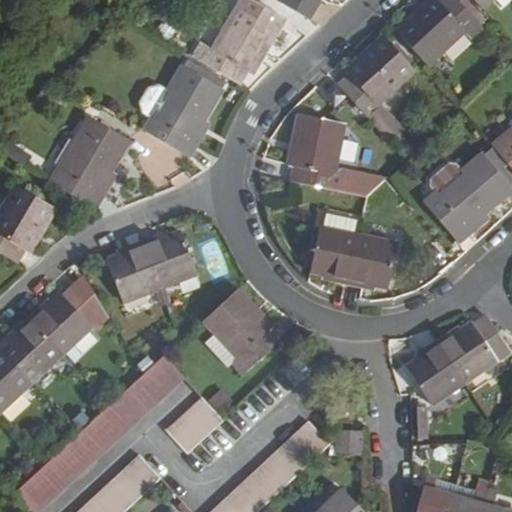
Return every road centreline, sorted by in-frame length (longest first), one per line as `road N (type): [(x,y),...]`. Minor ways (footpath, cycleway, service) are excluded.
road 1 (residential): [(474,286),(388,330),(337,327),(290,305),(259,271),(229,202)]
road 2 (residential): [(229,202),(176,205),(73,243),(0,310)]
road 3 (residential): [(369,0),(246,118),(232,156),(229,202)]
